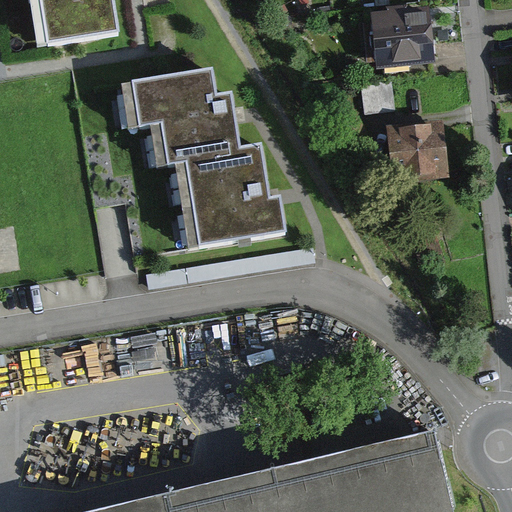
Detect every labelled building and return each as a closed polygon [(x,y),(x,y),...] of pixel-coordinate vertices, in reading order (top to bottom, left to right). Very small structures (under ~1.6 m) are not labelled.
[(38,0),(47,52),(120,40),(114,0),(38,0)] [(424,9),(378,15),(383,62),(430,57),(424,9)] [(180,176),(239,166),(233,127),(230,112),(214,114),(209,85),(129,98),(137,144),(163,139),(169,178),(180,176)] [(445,171),(440,126),(390,131),(395,176),(445,171)] [(239,166),(180,176),(194,265),(286,250),(280,213),(272,214),(271,204),(264,162),(239,166)] [(452,511),(436,441),(136,511),(452,511)]
